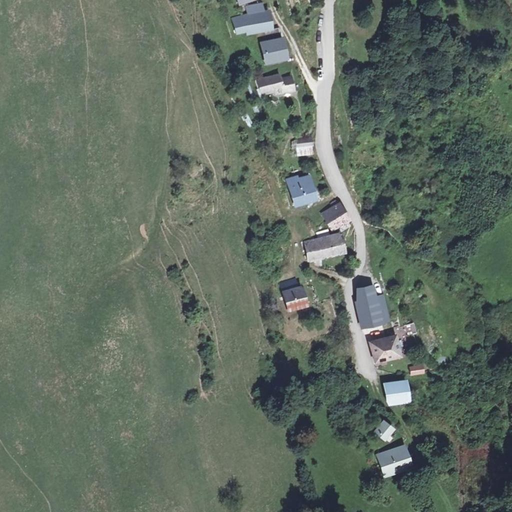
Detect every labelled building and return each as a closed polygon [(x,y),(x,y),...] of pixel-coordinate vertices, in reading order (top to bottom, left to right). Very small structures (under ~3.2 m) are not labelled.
[(240,9),(242,17),(228,21),(233,38),(249,34),(249,36),(257,34),(258,41),(266,39),(267,43),(262,44),(267,63),(289,57),(281,27),(273,29),(268,11),(264,12),(262,3),(240,9)] [(278,73),(256,79),(262,96),(278,92),(278,95),(295,92),(292,76),(280,79),(278,73)] [(313,136),(297,138),(300,156),(315,153),(313,136)] [(300,174),(289,177),(298,203),(316,198),(312,183),(314,182),(312,173),(300,176),(300,174)] [(332,208),(323,214),(333,230),(339,226),(342,231),(350,226),(347,221),(351,218),(341,203),(336,205),(334,202),(330,205),(332,208)] [(318,241),(304,245),(309,260),(344,250),(340,234),(330,237),(328,230),(316,234),(318,241)] [(359,302),(356,303),(363,328),(382,324),(381,320),(388,319),(384,297),(377,298),(374,286),(359,289),(359,302)] [(302,288),(284,293),(289,311),(307,306),(302,288)] [(396,337),(370,343),(378,363),(401,357),(396,337)] [(406,383),(386,385),(389,405),(391,407),(409,404),(406,383)] [(395,430),(384,421),(375,432),(386,440),(395,430)] [(404,446),(377,456),(384,478),(412,469),(404,446)]
